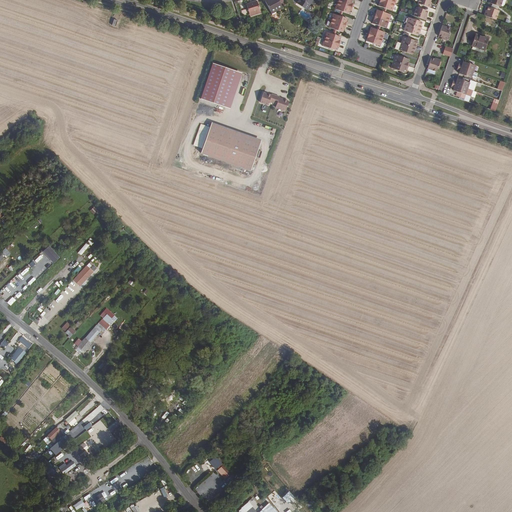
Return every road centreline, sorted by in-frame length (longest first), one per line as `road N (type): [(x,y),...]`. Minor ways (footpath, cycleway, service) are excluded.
road 1 (secondary): [(114,0),(410,102)]
road 2 (secondary): [(412,95),(119,0)]
road 3 (tertiary): [(0,308),(125,417),(204,511)]
